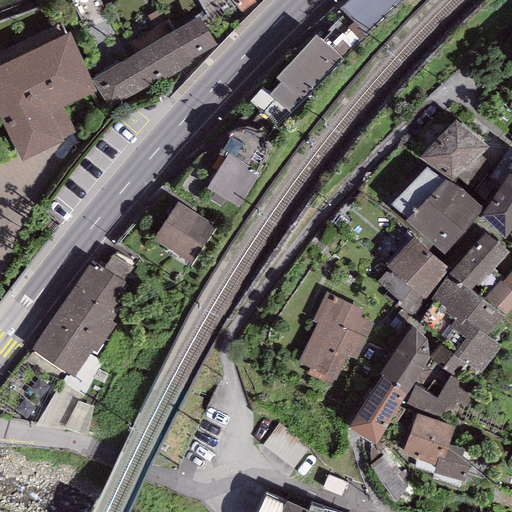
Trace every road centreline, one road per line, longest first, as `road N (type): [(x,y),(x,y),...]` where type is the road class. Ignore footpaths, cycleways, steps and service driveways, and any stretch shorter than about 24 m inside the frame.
road 1 (residential): [(465,76),(327,209),(256,300),(230,350),(243,430),(222,474),(180,481),(73,443),(0,430)]
road 2 (secondary): [(0,344),(168,136),(299,0)]
